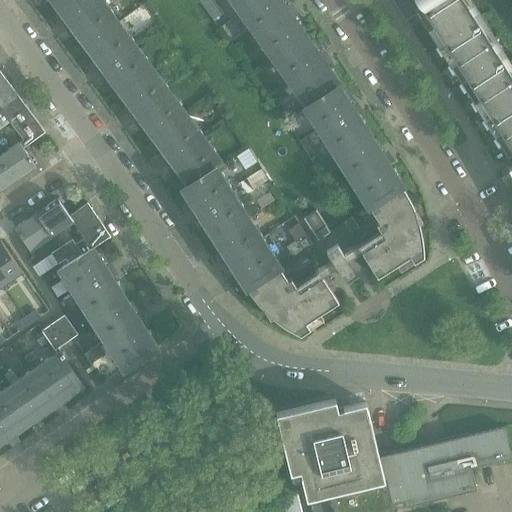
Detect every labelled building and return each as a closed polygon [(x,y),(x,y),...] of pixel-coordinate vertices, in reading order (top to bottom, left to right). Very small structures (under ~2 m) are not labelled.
[(73,27),(87,46),(118,23),(101,0),(53,0),(67,19),(64,20),(71,30),(73,27)] [(232,0),(241,12),(258,0),(232,0)] [(279,0),(258,0),(241,12),(275,59),(306,37),(292,18),(296,16),(289,7),(287,10),(279,0)] [(511,75),(464,0),(408,0),(508,158),(511,155),(511,75)] [(101,65),(98,67),(105,76),(107,73),(121,92),(152,69),(118,23),(87,46),(101,65)] [(306,37),(275,59),(307,105),(340,84),(326,65),(329,63),(322,54),(320,57),(306,37)] [(141,119),(156,139),(187,116),(152,69),(121,92),(136,112),(132,113),(139,122),(141,119)] [(19,98),(11,86),(11,85),(7,87),(4,82),(6,80),(0,71),(0,108),(2,112),(20,99),(19,98)] [(340,84),(307,105),(305,106),(338,157),(370,136),(357,115),(361,114),(354,105),(352,107),(340,89),(342,87),(340,84)] [(29,117),(26,112),(28,110),(20,99),(2,112),(0,108),(0,129),(10,122),(23,140),(19,143),(23,148),(44,133),(45,133),(33,116),(33,115),(33,114),(29,117)] [(222,163),(187,116),(156,139),(170,158),(167,159),(173,169),(176,166),(189,184),(222,163)] [(370,136),(338,157),(369,206),(402,185),(388,164),(392,163),(385,153),(383,156),(370,136)] [(19,143),(0,155),(0,159),(14,180),(35,166),(32,160),(30,157),(29,157),(23,148),(19,143)] [(0,189),(14,180),(0,159),(0,189)] [(197,209),(193,211),(200,220),(202,218),(215,238),(248,217),(218,170),(224,166),(222,163),(189,184),(183,188),(197,209)] [(511,191),(511,164),(501,171),(511,191)] [(376,224),(381,231),(358,246),(377,276),(410,255),(414,262),(424,256),(423,247),(421,234),(420,226),(417,216),(413,207),(409,198),(404,190),(402,185),(369,206),(379,222),(376,224)] [(64,207),(62,204),(58,199),(37,213),(49,232),(70,217),(70,216),(64,207)] [(90,213),(93,211),(87,203),(87,204),(70,216),(70,217),(92,248),(93,249),(93,248),(109,237),(110,238),(111,237),(105,229),(97,217),(98,217),(97,216),(93,218),(90,213)] [(316,210),(304,219),(318,240),(331,232),(316,210)] [(19,234),(21,237),(27,246),(49,232),(37,213),(15,228),(19,234)] [(228,258),(224,259),(231,269),(233,266),(247,287),(279,266),(248,217),(215,238),(228,258)] [(359,228),(352,218),(345,223),(351,233),(359,228)] [(0,241),(0,279),(3,285),(21,273),(0,241)] [(59,248),(66,259),(73,255),(66,244),(59,248)] [(327,252),(344,279),(355,272),(337,245),(327,252)] [(59,248),(52,253),(59,264),(66,259),(59,248)] [(60,268),(92,318),(125,297),(112,277),(115,276),(109,266),(106,269),(93,248),(93,249),(92,248),(60,268)] [(279,266),(247,287),(253,296),(258,302),(267,312),(278,321),(283,324),(291,329),(300,334),(310,328),(306,322),(338,301),(318,270),(295,285),(291,278),(288,280),(279,266)] [(143,326),(146,324),(140,315),(138,317),(125,297),(92,318),(124,368),(157,347),(143,326)] [(36,311),(26,318),(30,325),(40,318),(36,311)] [(62,312),(39,328),(55,351),(78,335),(62,312)] [(26,318),(16,325),(20,331),(30,325),(26,318)] [(99,345),(85,354),(91,364),(105,354),(99,345)] [(63,401),(60,399),(81,384),(62,356),(65,354),(63,351),(60,353),(59,352),(11,386),(33,418),(52,404),(53,408),(63,401)] [(13,432),(33,418),(11,386),(0,393),(0,440),(5,437),(6,441),(15,434),(13,432)] [(506,459),(511,458),(511,456),(511,452),(504,427),(380,456),(381,457),(379,457),(366,402),(343,408),(338,410),(336,400),(276,414),(290,473),(292,479),(301,477),(307,499),(308,499),(308,498),(310,498),(313,511),(395,511),(407,509),(406,506),(476,489),(471,467),(506,459)] [(288,493),(271,497),(274,511),(299,511),(292,479),(290,473),(284,475),(288,493)]
